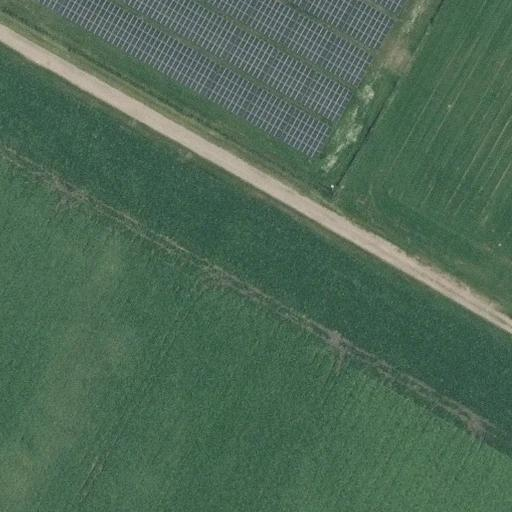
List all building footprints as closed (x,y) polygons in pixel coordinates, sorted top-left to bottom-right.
[(461,20),(451,17),(453,7),(439,4),(433,27),(458,33),(461,20)] [(419,48),(423,24),(408,21),(404,45),(419,48)] [(460,77),(454,87),(495,111),(511,82),(511,81),(440,38),(428,58),(460,77)] [(422,185),(451,104),(422,94),(424,86),(412,82),(405,102),(419,107),(414,121),(397,115),(388,141),(396,145),(386,172),(422,185)] [(508,274),(511,265),(511,223),(503,220),(483,262),(508,274)]
